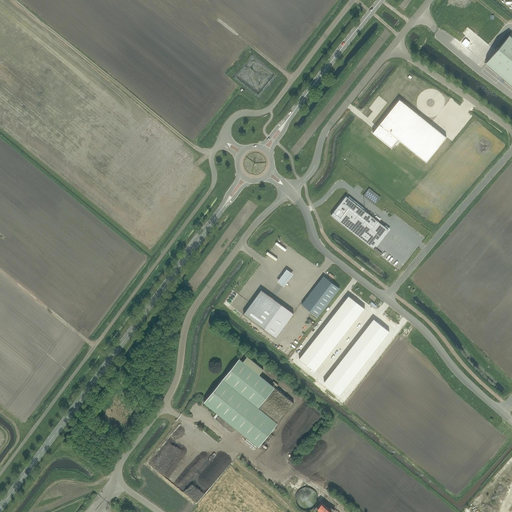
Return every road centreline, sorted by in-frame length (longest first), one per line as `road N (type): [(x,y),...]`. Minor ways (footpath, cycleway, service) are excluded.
road 1 (primary): [(0,508),(244,179)]
road 2 (unclassified): [(0,474),(211,189),(221,136)]
road 3 (unclassified): [(153,511),(122,486),(117,470),(175,389),(192,312),(251,228),(289,192)]
road 4 (unclassified): [(221,136),(233,117),(269,110),(353,0)]
road 5 (unclassified): [(511,150),(385,298)]
road 6 (primary): [(263,152),(381,0)]
road 7 (tertiary): [(289,192),(310,174),(326,129),(393,45)]
road 8 (tertiary): [(501,413),(385,298)]
road 9 (tertiary): [(385,298),(322,250),(289,192)]
road 10 (unclassified): [(511,130),(393,45)]
road 11 (unknown): [(419,13),(465,63),(480,63),(511,30)]
road 12 (track): [(64,324),(165,402)]
